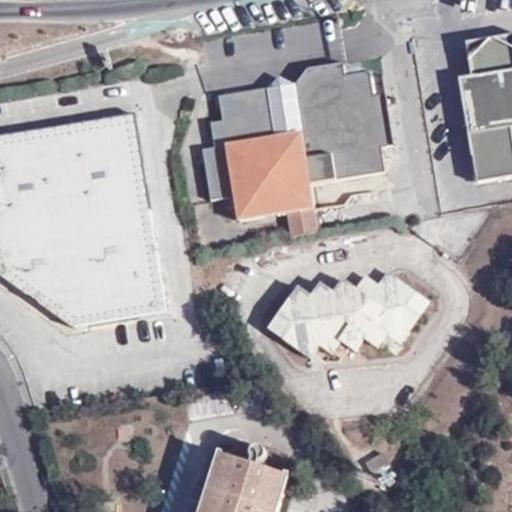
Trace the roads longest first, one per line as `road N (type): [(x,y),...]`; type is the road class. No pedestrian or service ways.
road 1 (unclassified): [(0,379),(39,511)]
road 2 (unclassified): [(0,7),(134,0)]
